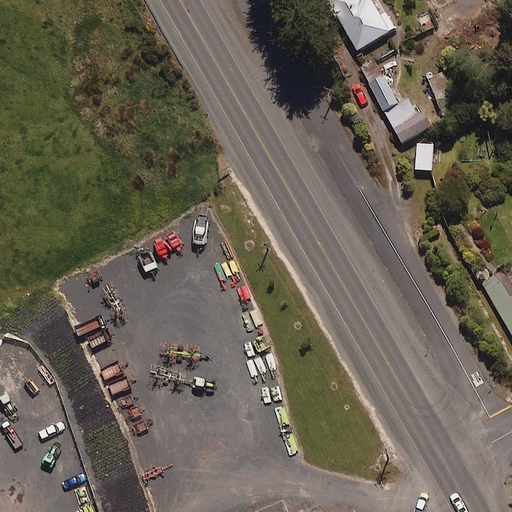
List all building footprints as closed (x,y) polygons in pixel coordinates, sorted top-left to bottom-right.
[(332,0),(329,2),(359,54),(396,33),(376,0),(332,0)] [(400,107),(382,72),(367,80),(385,114),(400,107)] [(432,130),(424,116),(395,132),(403,147),(432,130)] [(435,148),(418,147),(417,173),(433,174),(435,148)] [(511,287),(506,277),(486,289),(511,335),(511,287)]
